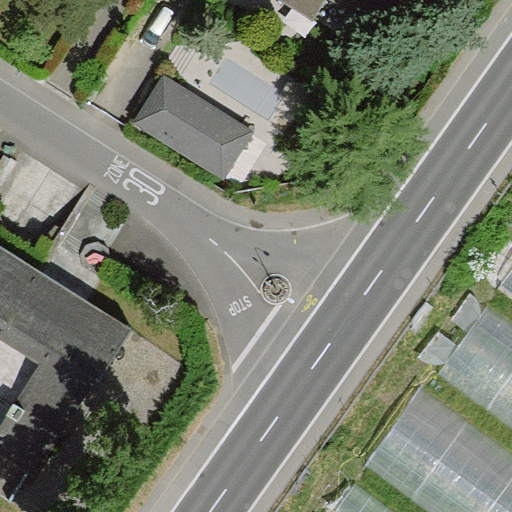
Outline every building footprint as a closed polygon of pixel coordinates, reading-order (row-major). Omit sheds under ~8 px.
[(416,0),(256,0),(304,28),(320,0),(322,0),(392,41),(416,0)] [(162,75),(132,126),(224,180),(254,129),(162,75)] [(128,340),(0,256),(0,392),(25,408),(0,445),(0,454),(37,479),(128,340)] [(511,422),(511,318),(490,303),(441,374),(511,422)] [(369,466),(437,511),(511,511),(511,449),(422,389),(369,466)] [(401,511),(358,482),(337,511),(401,511)]
